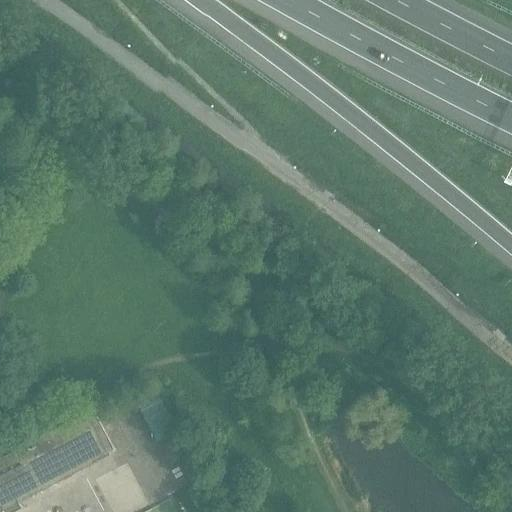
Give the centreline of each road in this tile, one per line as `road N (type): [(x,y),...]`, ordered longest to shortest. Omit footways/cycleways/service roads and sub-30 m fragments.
road 1 (motorway): [(202,0),(511,246)]
road 2 (motorway): [(281,0),(511,118)]
road 3 (motorway): [(511,62),(387,0)]
